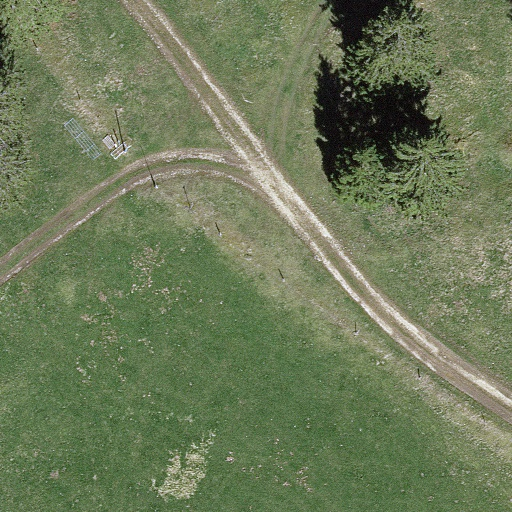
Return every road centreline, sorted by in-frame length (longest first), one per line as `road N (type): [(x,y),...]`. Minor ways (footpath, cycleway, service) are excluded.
road 1 (track): [(284,189),(190,163),(0,272)]
road 2 (track): [(511,405),(414,338),(284,189)]
road 3 (track): [(329,0),(268,72),(284,189)]
